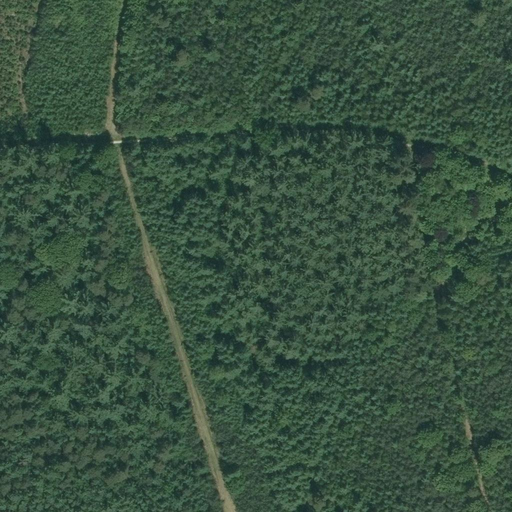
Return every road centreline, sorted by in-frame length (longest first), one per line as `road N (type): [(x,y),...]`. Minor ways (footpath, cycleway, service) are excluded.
road 1 (track): [(119,142),(222,511)]
road 2 (track): [(489,511),(457,420),(416,217),(418,147)]
road 3 (track): [(119,136),(318,127),(419,142)]
road 4 (track): [(0,146),(119,142)]
